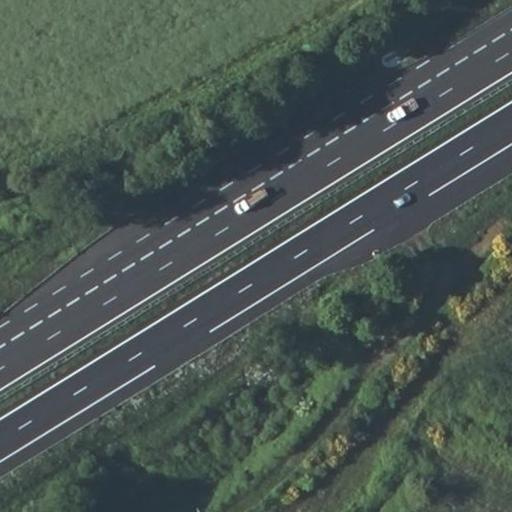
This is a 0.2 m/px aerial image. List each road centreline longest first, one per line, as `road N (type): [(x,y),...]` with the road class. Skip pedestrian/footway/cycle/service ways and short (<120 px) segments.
road 1 (motorway): [(0,438),(511,121)]
road 2 (motorway): [(511,51),(0,368)]
